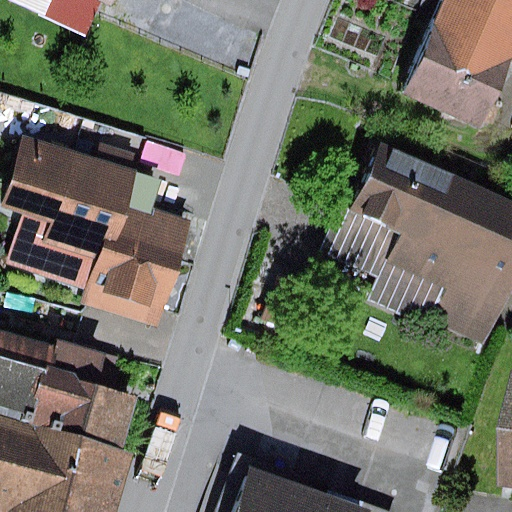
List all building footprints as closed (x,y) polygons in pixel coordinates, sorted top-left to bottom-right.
[(11,0),(85,32),(98,0),(102,0),(121,8),(124,0),(11,0)] [(511,73),(511,0),(447,0),(408,91),(489,126),(511,73)] [(511,289),(511,203),(379,142),(326,255),(377,278),(369,296),(484,350),(511,289)] [(122,176),(27,145),(8,204),(30,211),(14,259),(94,285),(90,297),(151,316),(180,226),(113,204),(122,176)] [(273,286),(261,317),(292,328),(304,297),(273,286)] [(0,333),(0,423),(48,437),(122,457),(138,398),(100,388),(109,354),(57,340),(55,348),(0,333)] [(278,405),(401,454),(413,424),(377,410),(381,399),(294,365),(278,405)] [(511,372),(496,487),(511,489),(511,372)] [(0,511),(26,511),(48,437),(0,423),(0,511)] [(122,457),(48,437),(26,511),(114,511),(129,458),(122,457)] [(269,465),(235,454),(214,511),(380,511),(267,472),(269,465)]
